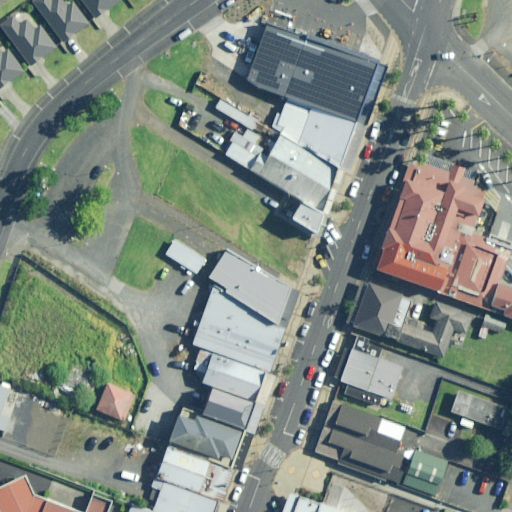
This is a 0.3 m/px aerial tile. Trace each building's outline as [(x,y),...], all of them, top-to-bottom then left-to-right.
[(67,6),(62,0),(55,0),(52,3),(50,0),(33,0),(31,1),(63,44),(88,25),(72,3),(67,6)] [(79,0),(95,20),(121,1),(120,0),(79,0)] [(34,30),(25,19),(18,23),(12,15),(0,24),(0,27),(31,67),(56,48),(39,26),(34,30)] [(364,105),(379,62),(280,27),(279,30),(271,27),(265,43),(272,45),(262,70),(282,77),(364,105)] [(2,54),(0,50),(0,89),(24,72),(8,50),(2,54)] [(280,134),(341,168),(364,105),(282,77),(276,93),(286,97),(303,103),(300,110),(283,104),(280,114),(277,114),(270,129),(280,134)] [(219,100),(214,109),(247,127),(252,118),(219,100)] [(292,219),(316,234),(317,231),(323,214),(341,168),(280,134),(276,143),(269,140),(266,145),(270,147),(268,150),(268,157),(261,152),(263,149),(255,144),(260,136),(247,129),(243,136),(235,132),(230,140),(233,142),(225,154),(301,201),(292,219)] [(416,180),(402,175),(392,200),(377,243),(430,262),(449,211),(473,220),(483,191),(467,185),(472,172),(443,162),(440,171),(422,164),(416,180)] [(437,293),(485,311),(494,286),(508,249),(459,231),(437,293)] [(206,259),(175,239),(165,253),(197,274),(206,259)] [(209,355),(258,373),(262,374),(277,329),(270,326),(284,288),(222,250),(215,262),(204,279),(211,284),(188,348),(209,355)] [(302,262),(286,256),(282,264),(298,270),(302,262)] [(421,269),(385,256),(379,272),(415,285),(421,269)] [(456,312),(365,281),(348,331),(439,362),(456,312)] [(511,291),(494,286),(485,311),(511,320),(511,291)] [(398,368),(346,348),(333,382),(385,402),(398,368)] [(206,390),(246,404),(258,373),(209,355),(203,373),(202,376),(198,387),(206,390)] [(455,389),(447,412),(498,431),(506,408),(455,389)] [(195,421),(235,435),(246,404),(206,390),(197,414),(195,421)] [(377,418),(332,402),(314,452),(384,478),(397,441),(372,432),(377,418)] [(195,421),(176,414),(165,445),(163,451),(221,473),(235,435),(195,421)] [(113,441),(79,428),(72,446),(79,449),(76,457),(103,468),(113,441)] [(138,438),(120,431),(112,449),(130,457),(138,438)] [(68,440),(54,435),(50,447),(64,451),(68,440)] [(413,450),(409,461),(401,485),(433,495),(440,474),(445,460),(413,450)] [(221,473),(163,451),(155,478),(166,481),(220,502),(225,474),(221,473)] [(77,511),(34,496),(24,477),(0,488),(0,511),(77,511)] [(216,511),(220,502),(166,481),(155,478),(151,487),(161,491),(153,511),(132,504),(129,511),(216,511)] [(345,511),(322,503),(290,492),(282,511),(345,511)]
